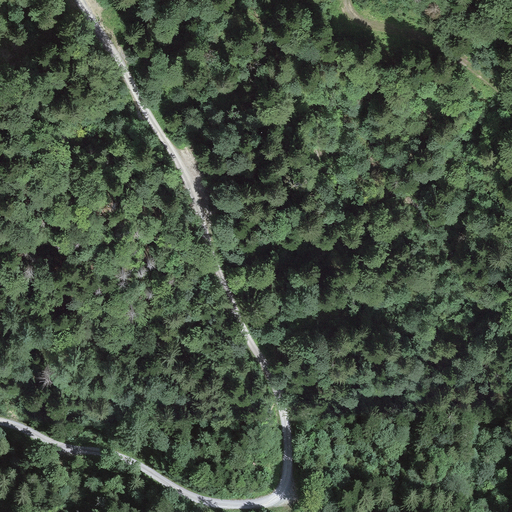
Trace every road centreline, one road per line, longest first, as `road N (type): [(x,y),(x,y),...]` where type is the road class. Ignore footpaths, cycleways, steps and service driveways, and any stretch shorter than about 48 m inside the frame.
road 1 (track): [(278,402),(185,177),(80,0)]
road 2 (track): [(0,421),(59,446),(108,453),(203,500),(263,501),(281,491),(287,469),(278,402)]
road 3 (track): [(511,102),(448,47),(369,25),(349,0)]
